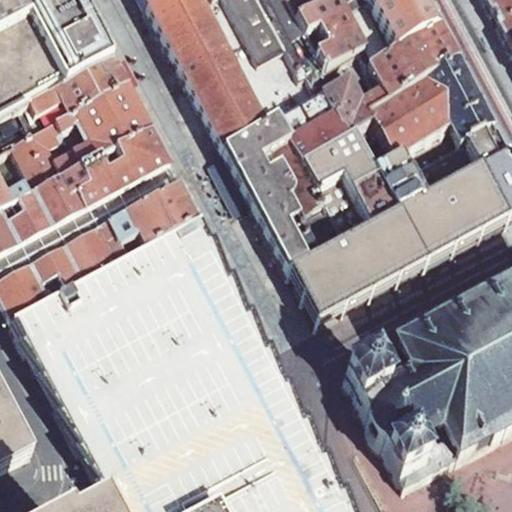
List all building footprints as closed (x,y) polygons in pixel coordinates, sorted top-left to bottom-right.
[(0,0),(0,128),(26,115),(110,70),(72,0),(0,0)] [(133,0),(142,17),(173,0),(133,0)] [(173,0),(142,17),(220,162),(260,139),(249,118),(271,107),(267,99),(299,82),(305,92),(309,89),(319,83),(291,29),(275,0),(173,0)] [(275,0),(291,29),(317,15),(317,16),(346,0),(275,0)] [(317,15),(291,29),(319,83),(358,61),(366,76),(431,38),(434,37),(428,26),(421,13),(414,0),(346,0),(317,16),(317,15)] [(511,0),(476,0),(488,22),(492,29),(508,59),(511,56),(511,0)] [(434,37),(431,38),(366,76),(358,61),(319,83),(305,92),(313,108),(318,105),(342,150),(352,144),(369,134),(363,123),(453,71),(451,66),(441,49),(434,37)] [(115,80),(110,70),(26,115),(32,126),(35,125),(43,140),(124,97),(120,90),(115,80)] [(369,134),(352,144),(370,179),(398,165),(445,138),(455,155),(489,137),(482,125),(475,112),(462,88),(456,76),(453,71),(363,123),(369,134)] [(14,155),(9,157),(33,203),(148,142),(144,135),(124,97),(43,140),(14,155)] [(313,108),(272,131),(297,176),(342,150),(318,105),(313,108)] [(26,115),(0,128),(0,142),(6,140),(14,155),(43,140),(35,125),(32,126),(26,115)] [(272,131),(260,139),(220,162),(235,190),(252,223),(283,282),(339,252),(335,246),(297,176),(272,131)] [(489,137),(455,155),(458,161),(492,143),(490,140),(489,137)] [(0,267),(167,179),(148,142),(33,203),(29,205),(0,220),(0,267)] [(398,165),(370,179),(412,257),(422,276),(448,262),(511,227),(511,180),(492,143),(458,161),(455,155),(407,182),(398,165)] [(342,150),(297,176),(335,246),(349,238),(352,245),(358,246),(365,242),(382,273),(412,257),(370,179),(352,144),(342,150)] [(167,179),(0,267),(0,293),(177,199),(172,189),(167,179)] [(0,203),(0,220),(29,205),(24,196),(1,207),(0,203)] [(196,234),(177,199),(0,293),(0,320),(7,334),(196,234)] [(341,511),(339,507),(318,469),(307,448),(281,396),(264,362),(196,234),(7,334),(75,462),(90,476),(104,511),(341,511)] [(349,238),(335,246),(339,252),(358,286),(382,273),(365,242),(358,246),(352,245),(349,238)] [(339,252),(283,282),(302,316),(358,286),(339,252)] [(412,257),(382,273),(392,293),(422,276),(412,257)] [(382,273),(358,286),(369,306),(392,293),(382,273)] [(358,286),(302,316),(313,336),(324,330),(369,306),(358,286)] [(371,373),(340,390),(357,423),(362,433),(362,439),(363,444),(365,449),(368,453),(371,458),(377,460),(381,468),(398,500),(427,485),(416,463),(437,452),(449,475),(511,441),(511,298),(452,330),(391,363),(404,387),(384,398),(371,373)] [(0,475),(28,461),(0,409),(0,475)]
